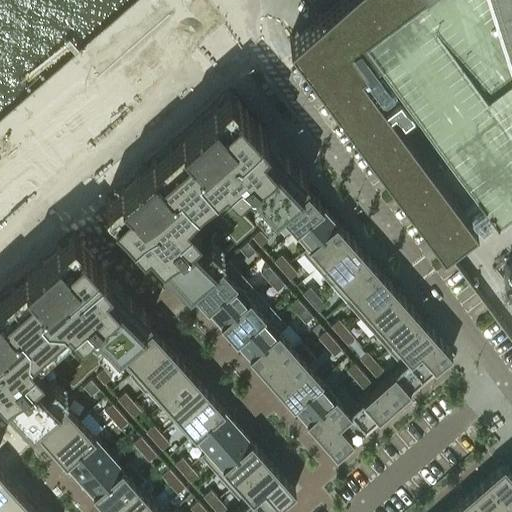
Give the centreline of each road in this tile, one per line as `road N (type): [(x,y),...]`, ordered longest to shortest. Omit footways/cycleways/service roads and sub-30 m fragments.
road 1 (residential): [(506,381),(269,59)]
road 2 (unclassified): [(0,191),(161,51),(194,31),(242,22),(270,0)]
road 3 (residential): [(506,381),(356,511)]
road 4 (unknown): [(421,265),(454,240),(468,245),(511,304)]
